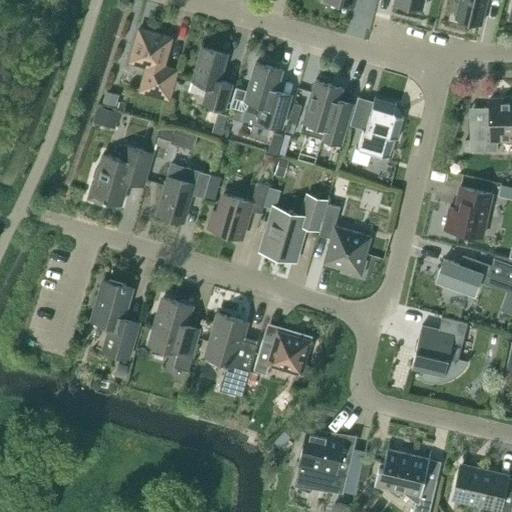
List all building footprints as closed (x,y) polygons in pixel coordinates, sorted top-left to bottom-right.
[(394,0),(394,2),(423,9),(425,0),(394,0)] [(460,0),(456,17),(482,23),(487,0),(460,0)] [(147,66),(140,90),(170,99),(178,69),(164,65),(172,38),(140,28),(130,61),(147,66)] [(220,80),(228,53),(202,46),(192,81),(190,91),(205,96),(203,103),(226,109),(233,84),(220,80)] [(283,70),(256,62),(248,90),(237,87),(230,107),(243,110),(244,107),(247,108),(249,101),(262,105),(258,120),(282,127),(290,100),(292,94),(277,89),(283,70)] [(354,103),(340,99),(343,87),(316,79),(301,132),(342,144),(354,103)] [(103,102),(116,106),(119,94),(107,91),(103,102)] [(394,138),(398,139),(404,117),(402,116),(402,113),(399,107),(396,106),(397,103),(375,97),(373,103),(358,98),(350,124),(364,128),(358,148),(373,152),(377,160),(384,155),(388,157),(394,138)] [(470,119),(471,151),(498,150),(498,140),(511,139),(511,98),(490,99),(490,119),(470,119)] [(302,105),(295,103),(289,121),(297,123),(302,105)] [(120,112),(98,105),(93,122),(115,129),(120,112)] [(157,144),(162,126),(161,125),(162,124),(157,122),(148,151),(125,144),(120,158),(103,153),(95,184),(92,183),(88,198),(104,203),(105,199),(122,204),(128,184),(143,189),(156,144),(157,144)] [(175,129),(162,126),(157,144),(169,147),(175,129)] [(176,139),(200,141),(201,129),(177,127),(176,139)] [(266,153),(263,164),(274,167),(277,157),(266,153)] [(275,174),(284,177),(289,161),(280,159),(275,174)] [(211,174),(172,163),(158,214),(185,222),(193,194),(205,197),(209,181),(211,174)] [(220,185),(209,181),(205,197),(215,201),(220,185)] [(219,212),(213,210),(208,228),(242,238),(250,209),(262,213),(264,204),(270,186),(258,183),(252,201),(224,193),(219,212)] [(511,185),(501,183),(498,195),(511,198),(511,185)] [(270,186),(264,204),(272,207),(276,208),(277,205),(282,190),(270,186)] [(445,228),(483,236),(493,193),(460,186),(456,208),(450,207),(445,228)] [(276,208),(266,245),(296,254),(304,224),(317,228),(325,201),(310,196),(304,216),(276,208)] [(365,259),(371,236),(335,226),(341,207),(329,203),(320,234),(331,237),(324,262),(347,269),(346,271),(362,276),(367,260),(365,259)] [(488,274),(511,282),(511,263),(494,257),(488,274)] [(445,258),(437,279),(444,282),(446,296),(464,294),(465,289),(475,293),(483,272),(445,258)] [(104,349),(114,351),(130,356),(140,321),(124,317),(132,288),(104,279),(92,320),(111,326),(107,341),(104,349)] [(178,352),(174,367),(189,371),(199,337),(185,333),(193,305),(164,297),(150,344),(178,352)] [(219,313),(206,356),(228,362),(220,389),(243,396),(246,384),(250,372),(254,356),(259,340),(244,336),(248,321),(219,313)] [(442,317),(439,329),(422,325),(412,367),(413,368),(414,367),(425,369),(423,378),(430,379),(436,380),(445,379),(454,375),(456,374),(459,372),(461,369),(465,365),(467,362),(459,360),(468,322),(442,316),(441,317),(442,317)] [(275,343),(263,339),(254,370),(267,373),(270,364),(302,373),(311,340),(284,332),(277,336),(275,343)] [(119,363),(115,375),(125,378),(129,366),(119,363)] [(255,385),(258,375),(251,372),(248,382),(255,385)] [(356,438),(307,431),(295,486),(344,493),(356,438)] [(388,449),(378,484),(378,486),(404,492),(416,502),(414,511),(429,511),(442,462),(388,449)] [(363,464),(359,480),(366,482),(370,466),(363,464)] [(511,488),(505,487),(508,477),(496,474),(497,471),(483,467),(482,471),(461,466),(453,499),(483,505),(481,511),(511,511),(511,510),(511,488)] [(330,511),(348,511),(350,505),(333,501),(330,511)]
